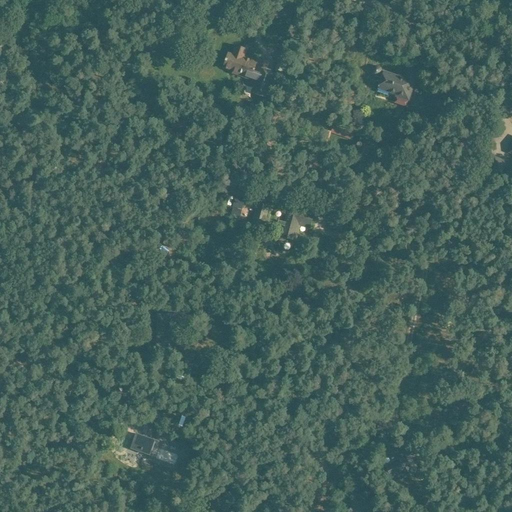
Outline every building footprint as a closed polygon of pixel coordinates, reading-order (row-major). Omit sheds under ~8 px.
[(227,52),(222,67),(231,70),(231,72),(256,81),(252,92),(265,97),(273,74),(260,70),(260,71),(256,69),(254,69),(257,62),(241,56),(244,48),(235,45),(232,54),(227,52)] [(383,72),(381,72),(382,71),(381,70),(381,69),(381,68),(380,68),(380,67),(379,66),(378,66),(377,66),(376,66),(375,66),(374,66),(373,67),(372,68),(371,69),(371,70),(371,71),(371,72),(371,73),(372,74),(373,75),(374,75),(374,76),(381,78),(378,89),(396,94),(395,96),(408,100),(418,72),(407,68),(404,78),(398,76),(399,75),(398,75),(397,76),(383,71),(383,72)] [(193,114),(176,110),(171,127),(189,132),(193,114)] [(333,126),(331,132),(349,140),(352,134),(333,126)] [(371,147),(357,142),(350,159),(364,164),(371,147)] [(235,198),(233,207),(241,209),(242,207),(244,208),(245,202),(243,202),(244,200),(235,198)] [(261,230),(267,207),(258,204),(252,227),(261,230)] [(233,207),(232,214),(240,216),(241,209),(233,207)] [(289,239),(289,238),(295,239),(299,225),(309,228),(312,215),(290,208),(282,236),(287,237),(287,238),(289,239)] [(334,221),(332,229),(341,231),(343,224),(334,221)] [(181,323),(175,323),(176,314),(163,314),(163,328),(158,328),(157,336),(162,336),(161,350),(174,350),(175,340),(181,340),(181,323)] [(190,358),(189,361),(198,366),(195,372),(213,382),(218,373),(190,358)] [(108,400),(110,394),(98,390),(96,396),(108,400)] [(136,434),(131,448),(149,455),(150,455),(155,441),(154,440),(136,434)] [(409,443),(403,446),(408,455),(413,452),(409,443)] [(404,456),(385,466),(390,476),(391,476),(402,471),(404,475),(405,475),(412,471),(404,456)] [(360,497),(355,502),(361,506),(361,505),(364,508),(367,504),(364,501),(365,500),(360,497)]
